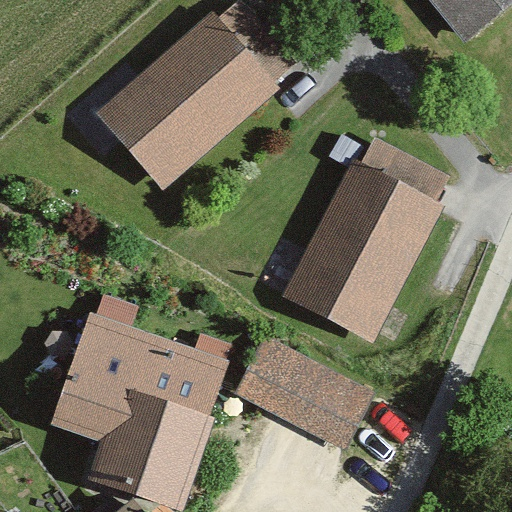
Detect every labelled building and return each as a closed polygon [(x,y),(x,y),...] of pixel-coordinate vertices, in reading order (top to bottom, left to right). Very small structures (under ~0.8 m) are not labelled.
[(428,0),(456,35),(501,0),(428,0)] [(208,8),(91,107),(157,184),(274,86),(208,8)] [(440,200),(346,156),(282,291),(376,336),(440,200)] [(231,349),(84,305),(50,415),(97,429),(83,474),(184,505),(231,349)] [(370,387),(261,332),(232,390),(341,445),(370,387)]
